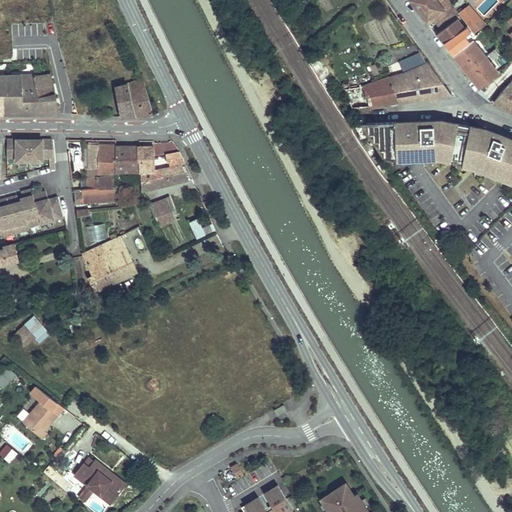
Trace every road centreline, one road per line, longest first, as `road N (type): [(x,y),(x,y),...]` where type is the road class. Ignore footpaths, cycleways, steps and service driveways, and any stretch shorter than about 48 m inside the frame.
road 1 (tertiary): [(184,120),(294,321)]
road 2 (unclassified): [(337,415),(294,433),(245,434),(197,466)]
road 3 (residential): [(58,126),(83,261)]
road 4 (tertiary): [(127,0),(184,120)]
road 5 (residential): [(474,104),(395,0)]
road 6 (residential): [(184,120),(149,129),(58,126)]
road 7 (tertiary): [(416,511),(353,406)]
road 8 (tertiary): [(337,415),(412,511)]
